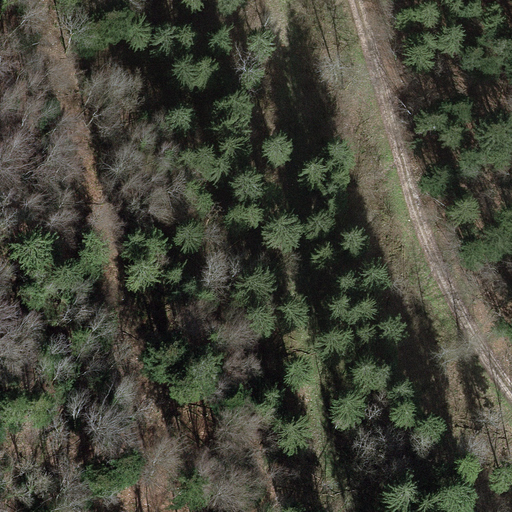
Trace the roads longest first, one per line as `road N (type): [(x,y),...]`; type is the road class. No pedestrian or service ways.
road 1 (track): [(34,0),(136,358),(165,511)]
road 2 (track): [(280,0),(313,414),(349,511)]
road 3 (track): [(511,378),(468,332),(389,120),(356,0)]
